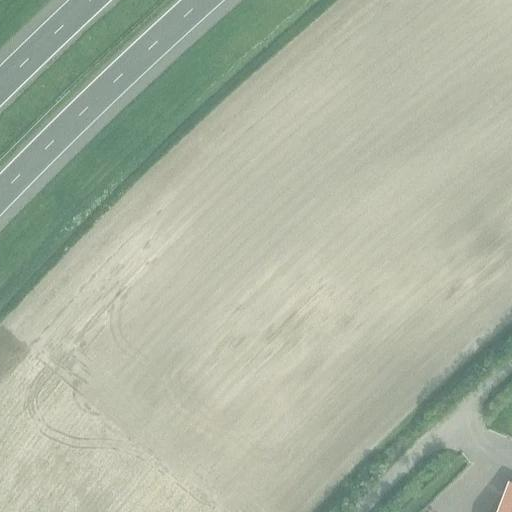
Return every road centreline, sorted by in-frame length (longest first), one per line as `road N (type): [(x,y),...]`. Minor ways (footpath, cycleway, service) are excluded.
road 1 (motorway): [(0,200),(207,0)]
road 2 (unclassified): [(358,511),(511,371)]
road 3 (motorway): [(92,0),(0,89)]
